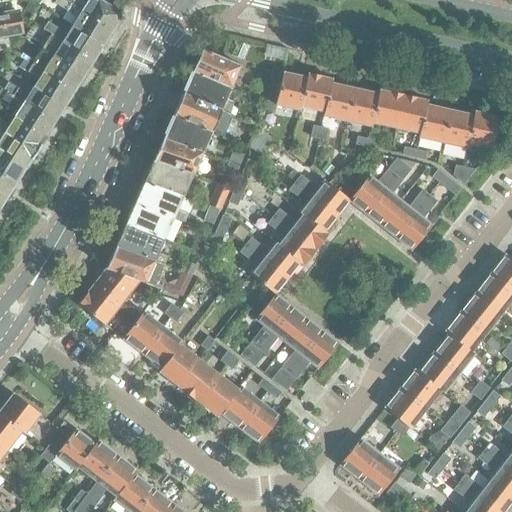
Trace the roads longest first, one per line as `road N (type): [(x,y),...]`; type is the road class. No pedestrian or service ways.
road 1 (residential): [(303,475),(292,484),(234,491),(32,345),(1,331)]
road 2 (tertiary): [(1,331),(66,227),(160,19)]
road 3 (residential): [(303,475),(511,209)]
road 4 (tertiary): [(253,0),(511,60)]
